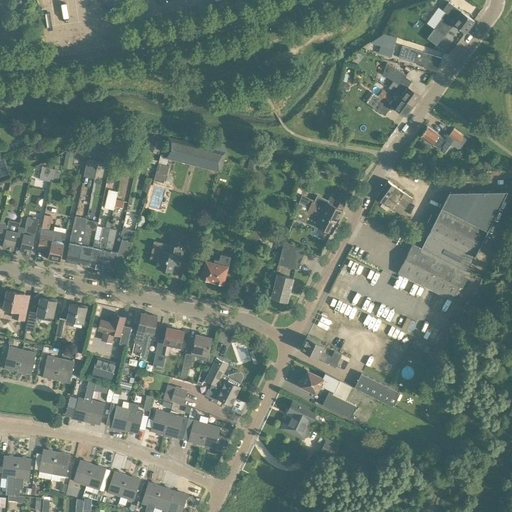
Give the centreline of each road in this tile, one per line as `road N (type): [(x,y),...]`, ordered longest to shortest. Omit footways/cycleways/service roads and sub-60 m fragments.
road 1 (residential): [(295,341),(381,171),(496,0)]
road 2 (residential): [(0,69),(174,42),(324,0)]
road 3 (residential): [(295,341),(0,268)]
road 4 (unclassified): [(222,488),(125,449),(0,425)]
road 5 (residential): [(222,488),(295,341)]
